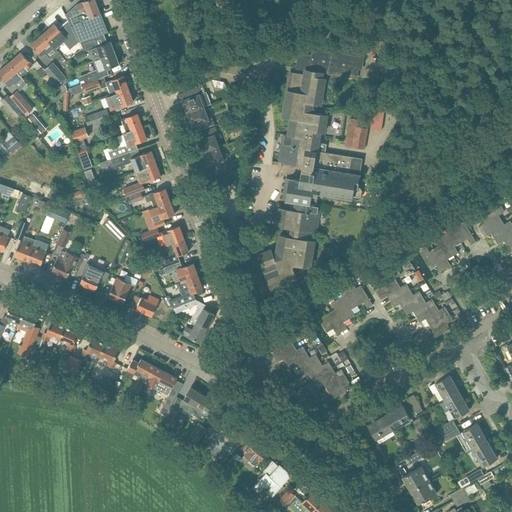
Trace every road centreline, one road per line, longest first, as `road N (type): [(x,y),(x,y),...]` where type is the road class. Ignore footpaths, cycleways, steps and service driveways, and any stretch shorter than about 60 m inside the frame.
road 1 (tertiary): [(251,356),(118,0)]
road 2 (residential): [(251,356),(201,362),(0,276)]
road 3 (residential): [(303,444),(456,342)]
